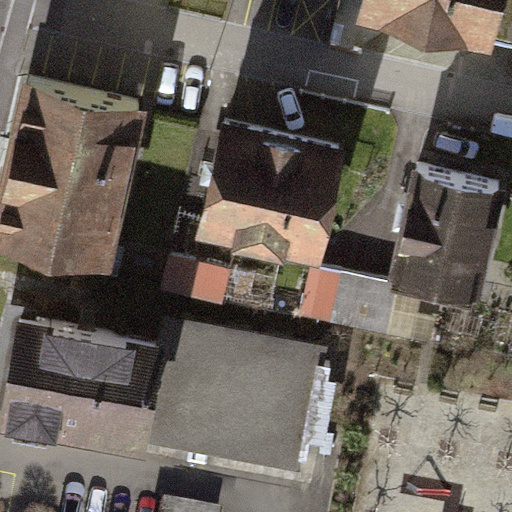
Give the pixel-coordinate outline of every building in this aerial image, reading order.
[(510,0),(375,0),(373,17),(503,40),(504,31),(510,0)] [(157,104),(33,74),(0,234),(0,237),(123,267),(157,104)] [(357,145),(230,116),(210,232),(335,257),(357,145)] [(511,204),(511,181),(434,165),(417,276),(497,293),(511,204)] [(177,244),(170,277),(232,290),(239,258),(177,244)] [(177,337),(31,306),(12,413),(159,445),(177,337)] [(227,511),(227,502),(171,500),(170,511),(227,511)]
